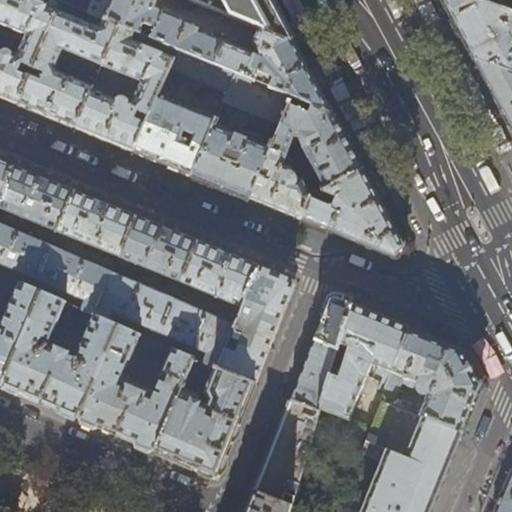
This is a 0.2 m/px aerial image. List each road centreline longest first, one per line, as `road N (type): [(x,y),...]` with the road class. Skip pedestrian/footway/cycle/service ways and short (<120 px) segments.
road 1 (residential): [(0,133),(321,264)]
road 2 (primary): [(511,290),(353,0)]
road 3 (residential): [(220,511),(321,264)]
road 4 (residential): [(217,511),(0,417)]
road 5 (residential): [(321,264),(511,336)]
